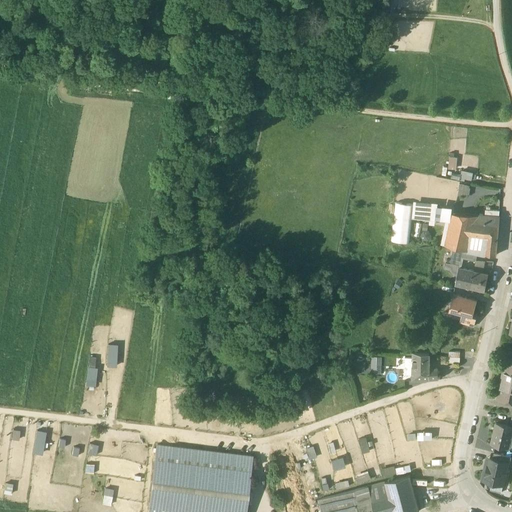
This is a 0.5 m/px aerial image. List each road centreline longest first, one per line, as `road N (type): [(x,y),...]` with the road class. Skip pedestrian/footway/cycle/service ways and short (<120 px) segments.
road 1 (track): [(0,64),(511,123)]
road 2 (residential): [(511,199),(459,464),(466,488),(511,511)]
road 3 (track): [(157,429),(0,410)]
